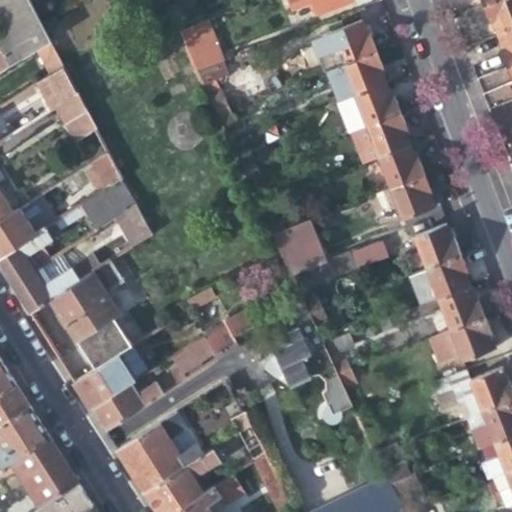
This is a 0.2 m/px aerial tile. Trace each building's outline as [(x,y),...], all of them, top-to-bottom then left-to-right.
[(49,41),(26,0),(0,0),(0,16),(1,20),(6,32),(0,35),(0,50),(4,58),(12,53),(17,61),(49,41)] [(354,0),(286,0),(291,10),(310,3),(309,0),(326,0),(330,10),(354,0)] [(511,28),(511,0),(491,0),(484,3),(485,6),(483,9),(486,16),(490,18),(497,35),(511,28)] [(168,9),(173,21),(183,16),(178,4),(168,9)] [(188,27),(183,16),(173,21),(178,31),(188,27)] [(330,32),(342,64),(374,51),(374,50),(376,44),(373,37),(368,36),(362,20),(330,32)] [(507,63),(508,64),(511,62),(511,28),(497,35),(502,50),(500,54),(503,61),(507,63)] [(187,50),(197,71),(221,62),(222,61),(214,40),(187,50)] [(36,49),(51,75),(63,68),(49,41),(36,49)] [(0,71),(17,61),(12,53),(4,58),(0,50),(0,71)] [(375,53),(374,51),(342,64),(347,79),(354,94),(386,81),(382,71),(380,66),(382,61),(380,55),(375,53)] [(52,110),(55,107),(77,94),(63,68),(51,75),(38,83),(52,110)] [(337,83),(343,99),(354,94),(347,79),(337,83)] [(350,131),(365,125),(398,113),(397,111),(399,106),(397,99),(392,97),(386,81),(354,94),(343,99),(339,100),(350,131)] [(207,94),(211,102),(224,97),(220,89),(207,94)] [(65,124),(86,111),(77,94),(55,107),(65,124)] [(228,107),(224,97),(211,102),(215,111),(228,107)] [(43,103),(15,120),(20,129),(48,112),(43,103)] [(219,120),(232,115),(228,107),(215,111),(219,120)] [(76,142),(96,131),(86,111),(65,124),(76,142)] [(399,115),(398,113),(365,125),(371,140),(377,157),(410,143),(404,128),(406,124),(403,116),(399,115)] [(237,125),(232,115),(219,120),(224,130),(237,125)] [(0,141),(20,129),(15,120),(4,128),(2,125),(0,126),(0,141)] [(361,163),(363,162),(377,157),(371,140),(355,146),(361,163)] [(384,175),(389,187),(421,174),(421,173),(423,168),(421,161),(416,159),(414,155),(410,143),(377,157),(384,175)] [(249,151),(236,156),(240,164),(253,159),(249,151)] [(370,180),(384,175),(377,157),(363,162),(370,180)] [(253,159),(240,164),(244,173),(257,168),(253,159)] [(96,175),(105,189),(121,179),(113,164),(96,175)] [(261,177),(257,168),(244,173),(248,182),(261,177)] [(0,221),(13,213),(0,191),(0,181),(4,180),(0,173),(0,221)] [(422,176),(421,174),(389,187),(376,192),(381,207),(394,201),(401,219),(434,205),(429,194),(428,190),(430,185),(427,177),(422,176)] [(265,185),(261,177),(248,182),(252,191),(265,185)] [(95,231),(115,218),(135,205),(136,205),(122,178),(121,179),(105,189),(79,205),(85,214),(95,231)] [(271,185),(253,193),(258,204),(273,198),(276,197),(271,185)] [(46,191),(13,213),(0,221),(0,255),(36,233),(24,214),(26,213),(30,213),(43,204),(45,200),(50,197),(46,191)] [(278,211),(273,198),(258,204),(265,217),(277,211),(278,211)] [(58,231),(85,214),(79,205),(53,222),(58,231)] [(115,218),(131,246),(150,234),(135,205),(115,218)] [(265,217),(269,226),(282,221),(277,211),(265,217)] [(308,219),(303,221),(319,261),(325,259),(308,219)] [(285,229),(282,221),(269,226),(272,233),(285,229)] [(319,261),(303,221),(285,229),(272,233),(280,251),(290,272),(319,261)] [(60,234),(58,231),(53,222),(36,233),(0,255),(0,266),(4,272),(12,284),(37,268),(28,255),(60,234)] [(412,235),(425,267),(457,254),(456,253),(458,249),(455,240),(450,238),(444,222),(412,235)] [(350,249),(325,259),(319,261),(290,272),(298,289),(384,256),(379,241),(351,252),(350,249)] [(62,252),(37,268),(47,284),(72,268),(62,252)] [(436,296),(437,298),(469,285),(464,273),(462,269),(465,265),(462,258),(457,256),(457,254),(425,267),(430,281),(436,296)] [(91,256),(72,268),(47,284),(37,268),(12,284),(17,294),(29,311),(39,305),(50,298),(91,272),(98,267),(91,256)] [(72,333),(95,369),(118,354),(129,347),(131,346),(101,300),(106,297),(91,272),(50,298),(72,333)] [(417,304),(436,296),(430,281),(410,289),(417,304)] [(440,306),(449,329),(481,317),(481,315),(483,311),(480,303),(475,302),(469,285),(437,298),(440,306)] [(214,295),(210,288),(197,295),(187,300),(191,308),(214,295)] [(303,300),(305,303),(317,298),(314,290),(301,295),(303,300)] [(322,308),(317,298),(305,303),(309,313),(322,308)] [(421,315),(440,306),(437,298),(417,305),(421,315)] [(352,404),(345,390),(337,373),(333,363),(323,342),(322,341),(313,320),(309,313),(305,303),(303,300),(279,313),(291,341),(294,347),(276,355),(270,361),(268,363),(263,368),(276,377),(284,374),(290,388),(319,375),(323,379),(325,389),(320,392),(324,399),(319,405),(316,411),(318,420),(323,417),(327,421),(331,423),(337,422),(340,420),(342,417),(343,415),(343,413),(340,409),(352,404)] [(44,312),(39,305),(29,311),(33,319),(44,312)] [(313,320),(325,315),(322,308),(309,313),(313,320)] [(330,324),(325,315),(313,320),(322,341),(346,332),(342,319),(330,324)] [(482,319),(481,317),(449,329),(455,344),(441,349),(447,365),(463,359),(463,360),(493,348),(489,336),(487,332),(489,328),(487,321),(482,319)] [(204,333),(205,334),(216,356),(236,344),(233,337),(225,322),(204,333)] [(323,342),(333,363),(345,358),(342,350),(351,345),(347,333),(323,342)] [(210,359),(216,356),(205,334),(173,354),(180,365),(181,367),(197,358),(196,355),(205,350),(210,359)] [(274,349),(276,355),(294,347),(291,341),(274,349)] [(145,372),(129,347),(118,354),(134,379),(145,372)] [(134,379),(118,354),(95,369),(74,382),(80,392),(89,407),(132,380),(134,379)] [(0,388),(14,380),(0,358),(0,388)] [(350,368),(345,358),(333,363),(337,373),(350,368)] [(186,375),(181,367),(180,365),(156,380),(163,390),(186,375)] [(439,404),(456,397),(473,391),(481,410),(511,397),(511,385),(511,383),(507,382),(501,366),(469,379),(465,369),(429,383),(439,404)] [(357,384),(350,368),(337,373),(345,390),(357,384)] [(0,421),(28,403),(20,390),(14,380),(0,388),(0,421)] [(163,390),(156,380),(138,391),(132,380),(89,407),(95,416),(102,428),(163,390)] [(464,417),(465,416),(481,410),(473,391),(456,397),(464,417)] [(486,422),(470,428),(478,447),(479,447),(511,434),(511,397),(481,410),(486,422)] [(0,463),(47,433),(35,414),(28,403),(0,421),(0,442),(2,446),(0,447),(0,463)] [(127,467),(143,492),(204,453),(197,442),(192,446),(179,453),(167,432),(178,425),(184,421),(177,410),(116,449),(127,467)] [(465,416),(470,428),(486,422),(481,410),(465,416)] [(231,418),(238,431),(251,423),(244,411),(231,418)] [(251,462),(255,460),(266,452),(251,423),(238,431),(237,432),(246,450),(251,462)] [(192,446),(178,425),(167,432),(179,453),(192,446)] [(366,436),(374,452),(387,448),(379,430),(366,436)] [(0,509),(0,511),(28,511),(77,480),(56,447),(47,433),(0,463),(0,481),(16,471),(25,485),(31,495),(16,504),(14,501),(0,509)] [(499,454),(505,472),(511,469),(511,434),(479,447),(484,461),(499,454)] [(212,448),(204,453),(143,492),(152,506),(155,511),(171,511),(203,492),(192,477),(218,459),(212,448)] [(395,465),(387,448),(374,452),(383,470),(395,465)] [(255,460),(282,510),(293,503),(266,452),(255,460)] [(488,478),(505,472),(499,454),(484,461),(481,462),(488,478)] [(511,469),(505,472),(511,487),(500,491),(506,507),(511,504),(511,469)] [(232,474),(203,492),(171,511),(209,511),(206,506),(219,498),(223,503),(243,491),(232,474)] [(384,474),(315,511),(385,511),(398,505),(398,504),(394,495),(388,482),(384,474)] [(83,488),(77,480),(28,511),(79,511),(92,504),(83,488)] [(0,500),(0,509),(14,501),(16,504),(31,495),(25,485),(0,500)] [(394,495),(398,504),(411,498),(407,490),(394,495)] [(414,507),(411,498),(398,504),(398,505),(402,511),(414,507)] [(297,511),(293,503),(282,510),(278,511),(297,511)]
